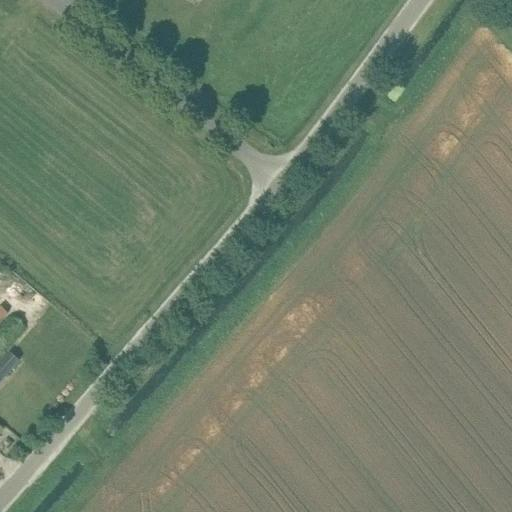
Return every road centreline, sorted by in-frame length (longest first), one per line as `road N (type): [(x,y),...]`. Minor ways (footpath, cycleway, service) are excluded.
road 1 (unclassified): [(0,505),(281,180)]
road 2 (unclassified): [(281,180),(52,0)]
road 3 (unclassified): [(281,180),(418,0)]
